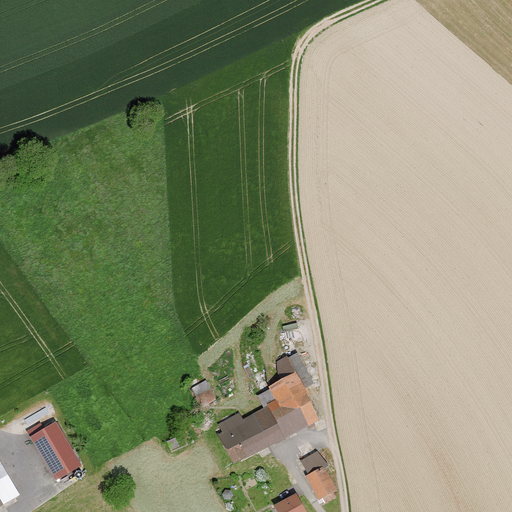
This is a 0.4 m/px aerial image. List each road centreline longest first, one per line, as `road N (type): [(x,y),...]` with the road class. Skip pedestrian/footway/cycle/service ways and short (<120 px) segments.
road 1 (track): [(380,0),(308,33),(295,62),(295,208),(307,275)]
road 2 (residential): [(343,511),(307,275)]
